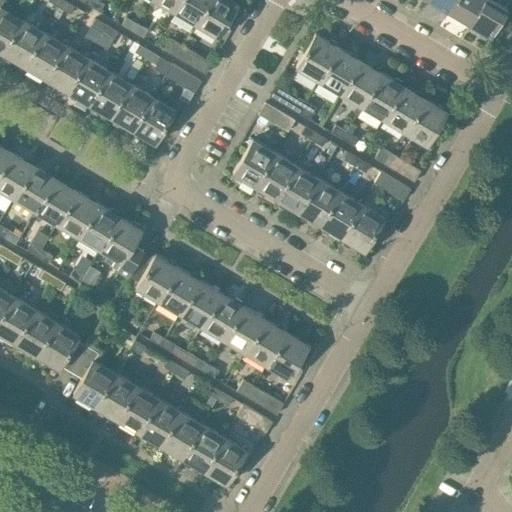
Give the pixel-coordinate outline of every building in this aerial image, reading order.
[(0,0),(0,50),(2,52),(21,18),(0,5),(0,4),(2,0),(0,0)] [(61,0),(58,6),(69,12),(73,5),(65,0),(61,0)] [(90,0),(88,4),(99,10),(104,3),(98,0),(90,0)] [(156,0),(173,10),(178,0),(156,0)] [(178,0),(173,10),(195,22),(207,0),(178,0)] [(207,0),(195,22),(217,36),(237,2),(232,0),(207,0)] [(428,0),(448,12),(454,0),(428,0)] [(454,0),(448,12),(468,24),(482,0),(454,0)] [(482,0),(468,24),(490,36),(506,8),(493,0),(482,0)] [(121,23),(132,30),(136,22),(125,16),(121,23)] [(90,25),(101,31),(106,24),(95,17),(90,25)] [(2,52),(23,64),(43,31),(21,18),(2,52)] [(132,30),(142,36),(147,28),(136,22),(132,30)] [(101,31),(112,38),(117,30),(106,24),(101,31)] [(23,64),(45,77),(65,44),(43,31),(23,64)] [(295,66),(317,79),(337,46),(315,32),(295,66)] [(164,49),(175,55),(182,44),(171,37),(164,49)] [(134,51),(145,57),(149,49),(138,43),(134,51)] [(45,77),(67,90),(86,57),(65,44),(45,77)] [(175,55),(204,73),(211,61),(182,44),(175,55)] [(317,79),(339,92),(359,58),(337,46),(317,79)] [(145,57),(156,63),(160,56),(149,49),(145,57)] [(67,90),(88,103),(108,69),(86,57),(67,90)] [(339,92),(360,105),(380,71),(359,58),(339,92)] [(164,74),(193,91),(200,80),(171,62),(164,74)] [(88,103),(110,116),(130,82),(108,69),(88,103)] [(360,105),(382,118),(402,84),(380,71),(360,105)] [(110,116),(132,128),(151,95),(130,82),(110,116)] [(268,94),(298,112),(305,100),(275,83),(268,94)] [(382,118),(404,130),(424,97),(402,84),(382,118)] [(132,128),(154,142),(174,108),(151,95),(132,128)] [(404,130),(426,144),(446,110),(424,97),(404,130)] [(298,112),(308,118),(315,107),(305,100),(298,112)] [(257,113),(287,130),(294,119),(264,101),(257,113)] [(330,131),(341,137),(345,130),(335,123),(330,131)] [(300,133),(311,139),(315,131),(304,125),(300,133)] [(341,137),(352,144),(356,136),(345,130),(341,137)] [(311,139),(322,146),(326,138),(315,131),(311,139)] [(232,171),(254,185),(274,151),(252,138),(232,171)] [(0,167),(10,150),(0,143),(0,167)] [(373,157),(384,163),(391,152),(380,145),(373,157)] [(0,167),(0,189),(12,196),(32,163),(10,150),(0,167)] [(254,185),(276,198),(296,164),(274,151),(254,185)] [(343,158),(354,165),(359,157),(348,151),(343,158)] [(384,163),(413,180),(420,169),(391,152),(384,163)] [(354,165),(365,171),(369,164),(359,157),(354,165)] [(12,196),(34,209),(54,176),(32,163),(12,196)] [(276,198),(298,210),(317,177),(296,164),(276,198)] [(373,181),(403,199),(409,187),(380,170),(373,181)] [(34,209),(56,222),(75,189),(54,176),(34,209)] [(298,210),(319,223),(339,190),(317,177),(298,210)] [(56,222),(77,235),(97,201),(75,189),(56,222)] [(319,223),(341,236),(361,203),(339,190),(319,223)] [(77,235),(99,248),(119,214),(97,201),(77,235)] [(341,236),(363,249),(383,216),(361,203),(341,236)] [(116,268),(127,274),(143,249),(132,243),(141,228),(119,214),(99,248),(120,261),(116,268)] [(0,233),(4,236),(8,228),(0,223),(0,233)] [(25,249),(36,255),(41,248),(30,241),(25,249)] [(0,253),(6,257),(11,249),(0,243),(0,253)] [(36,255),(47,262),(51,254),(41,248),(36,255)] [(6,257),(17,263),(21,256),(11,249),(6,257)] [(135,286),(157,299),(177,265),(154,252),(153,255),(143,249),(127,274),(138,280),(135,286)] [(157,299),(179,312),(199,278),(177,265),(157,299)] [(68,274),(79,281),(84,273),(73,267),(68,274)] [(38,276),(49,283),(54,275),(43,269),(38,276)] [(49,283),(60,289),(65,281),(54,275),(49,283)] [(179,312),(201,325),(220,291),(199,278),(179,312)] [(0,315),(12,295),(0,287),(0,315)] [(201,325),(222,337),(242,304),(220,291),(201,325)] [(0,315),(0,332),(14,341),(34,308),(12,295),(0,315)] [(222,337),(244,350),(264,317),(242,304),(222,337)] [(14,341),(36,354),(56,320),(34,308),(14,341)] [(244,350),(266,363),(285,330),(264,317),(244,350)] [(60,364),(70,370),(86,345),(76,339),(78,334),(56,320),(36,354),(59,367),(60,364)] [(149,338),(159,344),(164,337),(153,330),(149,338)] [(266,363),(288,376),(308,343),(285,330),(266,363)] [(159,344),(172,352),(177,344),(164,337),(159,344)] [(129,346),(140,353),(145,345),(134,339),(129,346)] [(72,391),(95,405),(114,371),(93,358),(97,351),(86,345),(70,370),(81,377),(72,391)] [(192,364),(203,370),(207,362),(197,356),(192,364)] [(162,365),(173,372),(177,364),(166,358),(162,365)] [(203,370),(214,377),(218,369),(207,362),(203,370)] [(173,372),(183,378),(188,371),(177,364),(173,372)] [(95,405),(116,418),(136,384),(114,371),(95,405)] [(235,389),(246,396),(253,384),(242,378),(235,389)] [(205,391),(216,398),(220,390),(210,383),(205,391)] [(116,418),(138,430),(158,397),(136,384),(116,418)] [(246,396),(276,413),(282,402),(253,384),(246,396)] [(216,398),(227,404),(231,396),(220,390),(216,398)] [(138,430),(160,443),(179,410),(158,397),(138,430)] [(235,414),(265,432),(271,420),(242,403),(235,414)] [(160,443),(181,456),(201,423),(179,410),(160,443)] [(181,456),(203,469),(223,435),(201,423),(181,456)] [(203,469),(225,482),(245,449),(223,435),(203,469)]
